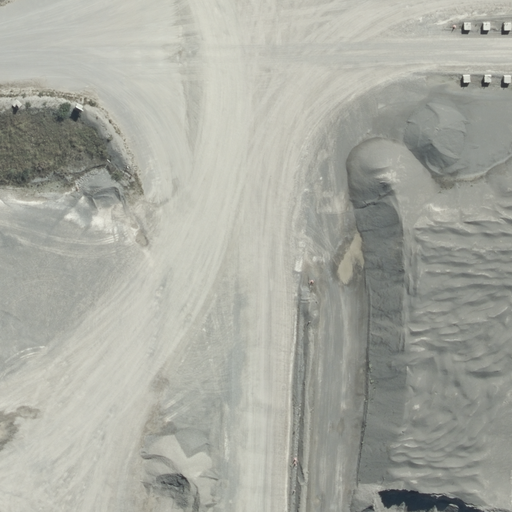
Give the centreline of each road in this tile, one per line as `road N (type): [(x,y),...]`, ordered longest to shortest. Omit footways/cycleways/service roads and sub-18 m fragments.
road 1 (track): [(0,53),(511,43)]
road 2 (track): [(249,511),(242,167),(227,46)]
